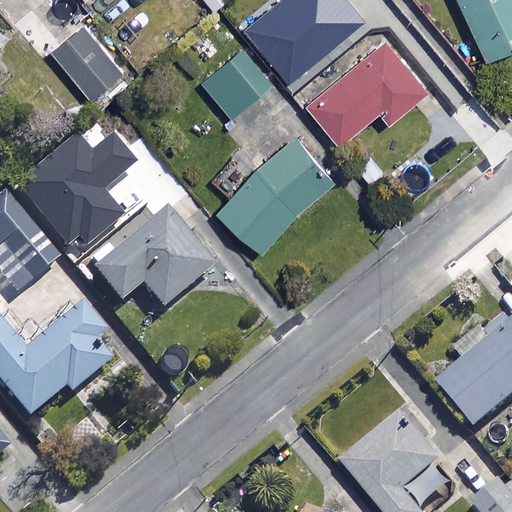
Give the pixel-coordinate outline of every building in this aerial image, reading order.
[(58,54),(92,28),(70,0),(44,0),(27,13),(58,54)] [(282,0),(245,31),(290,84),(364,21),(346,0),(282,0)] [(511,48),(511,0),(462,0),(490,59),(511,48)] [(92,28),(58,54),(93,100),(127,74),(92,28)] [(0,63),(13,52),(0,37),(0,63)] [(430,91),(388,40),(310,104),(342,144),(382,111),(391,123),(430,91)] [(276,83),(246,47),(205,81),(234,117),(276,83)] [(18,178),(68,243),(79,235),(84,241),(124,211),(104,185),(140,158),(118,129),(95,146),(82,130),(18,178)] [(337,179),(294,135),(219,207),(262,251),(337,179)] [(61,254),(4,188),(0,191),(0,270),(18,291),(61,254)] [(216,269),(167,213),(97,274),(123,304),(144,287),(165,312),(216,269)] [(105,336),(83,308),(28,352),(1,318),(0,318),(0,382),(30,420),(67,391),(72,397),(111,365),(95,344),(105,336)] [(455,332),(446,322),(421,346),(431,356),(455,332)] [(511,404),(511,329),(443,387),(480,431),(511,404)] [(422,511),(457,484),(403,418),(345,465),(383,511),(422,511)] [(0,459),(12,450),(0,435),(0,459)] [(511,511),(511,487),(508,482),(477,507),(481,511),(511,511)]
